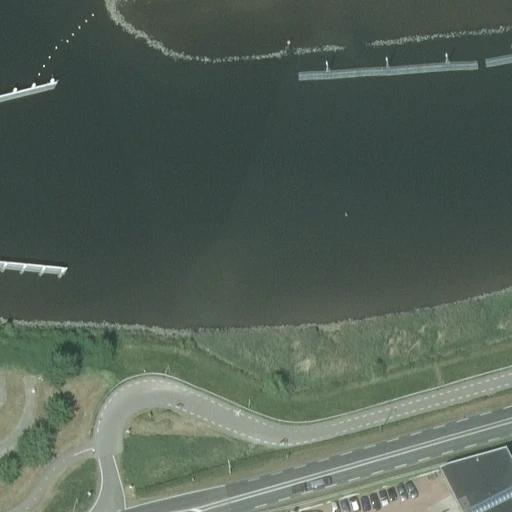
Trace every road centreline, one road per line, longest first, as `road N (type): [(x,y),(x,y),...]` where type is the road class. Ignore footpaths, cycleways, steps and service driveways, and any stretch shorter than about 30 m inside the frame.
road 1 (unclassified): [(511,379),(285,438),(161,390),(136,390),(115,404),(106,425),(106,511)]
road 2 (primary): [(511,421),(194,511)]
